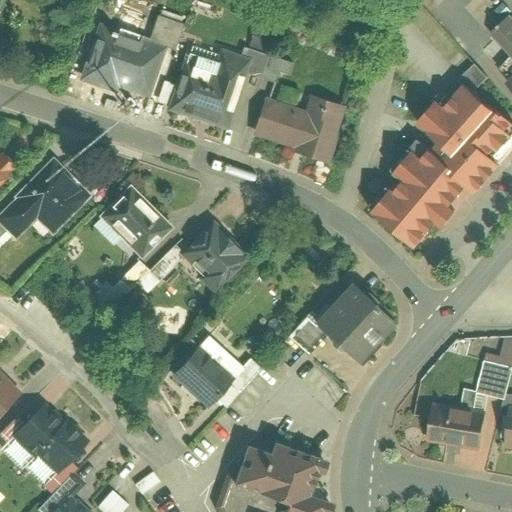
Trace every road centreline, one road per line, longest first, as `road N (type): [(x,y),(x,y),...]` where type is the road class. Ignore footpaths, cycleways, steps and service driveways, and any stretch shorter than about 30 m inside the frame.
road 1 (residential): [(435,329),(338,213),(270,176),(0,93)]
road 2 (residential): [(79,373),(144,444),(161,435),(150,408),(104,386)]
road 3 (tertiary): [(356,478),(364,421),(435,329)]
road 4 (residential): [(511,498),(356,478)]
